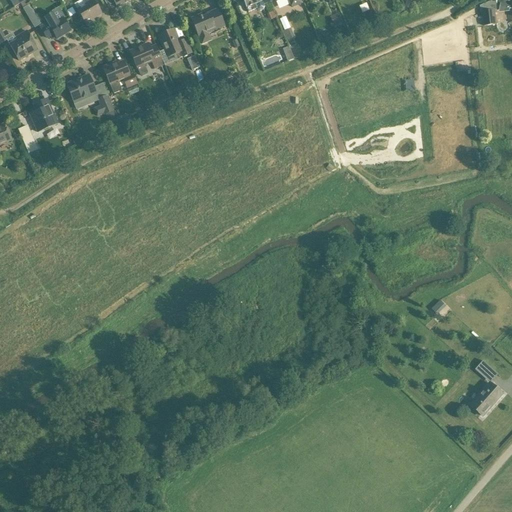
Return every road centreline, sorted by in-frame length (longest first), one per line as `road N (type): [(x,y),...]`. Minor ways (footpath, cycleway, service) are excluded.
road 1 (track): [(0,212),(170,124),(468,0)]
road 2 (residential): [(0,97),(166,0)]
